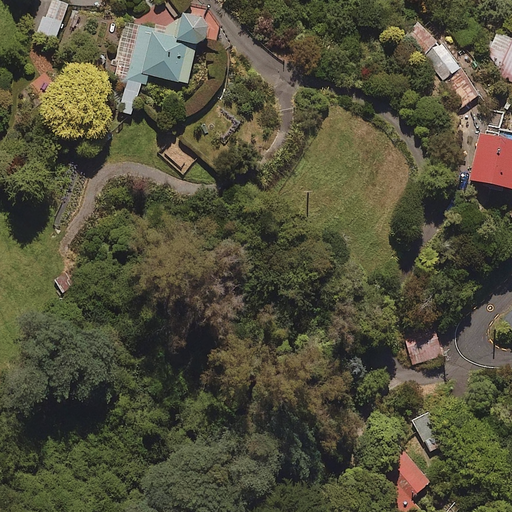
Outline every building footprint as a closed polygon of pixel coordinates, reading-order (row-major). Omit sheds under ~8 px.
[(67,1),(63,0),(51,0),(46,15),(42,14),(37,29),(56,35),(67,1)] [(206,12),(182,8),(177,31),(124,21),(113,77),(118,78),(112,108),(133,112),(141,71),(188,80),(196,39),(201,40),(206,12)] [(437,37),(421,19),(407,31),(423,49),(437,37)] [(511,34),(497,28),(487,50),(503,57),(495,72),(511,79),(511,34)] [(460,63),(441,39),(421,55),(440,79),(460,63)] [(480,90),(462,67),(438,85),(455,108),(480,90)] [(511,131),(480,125),(470,175),(511,183),(511,131)] [(511,305),(502,318),(511,326),(511,305)] [(445,440),(429,418),(415,428),(432,450),(445,440)] [(430,477),(409,455),(382,481),(403,503),(430,477)]
